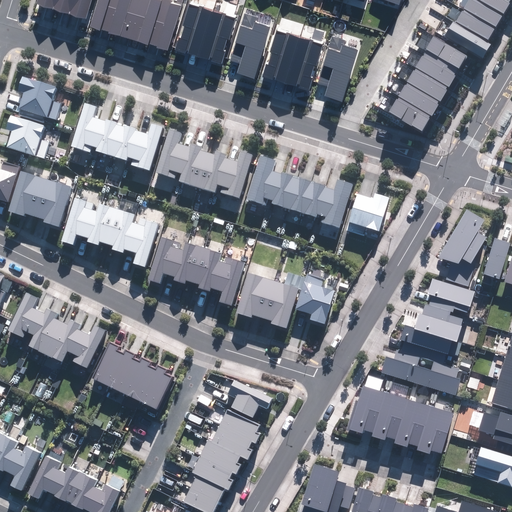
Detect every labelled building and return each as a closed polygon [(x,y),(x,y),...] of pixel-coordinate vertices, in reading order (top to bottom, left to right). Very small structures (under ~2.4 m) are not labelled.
[(38,0),(37,4),(87,19),(92,0),(38,0)] [(157,47),(168,51),(183,0),(98,0),(90,28),(100,31),(101,29),(109,32),(109,33),(148,46),(149,44),(157,46),(157,47)] [(444,36),(483,58),(491,44),(487,42),(510,3),(509,2),(510,0),(468,0),(456,23),(453,21),(444,36)] [(211,61),(222,64),(226,51),(223,50),(227,39),(229,40),(236,18),(189,3),(182,25),(185,26),(181,37),(178,36),(174,50),(185,53),(186,50),(189,51),(188,53),(209,60),(210,57),(212,58),(211,61)] [(237,73),(254,79),(270,27),(256,22),(258,18),(245,14),(230,61),(240,64),(237,73)] [(298,87),(309,91),(313,78),(311,77),(314,65),(316,66),(323,44),(277,30),(270,52),(272,53),(268,65),(266,64),(263,76),(273,80),(274,77),(276,77),(275,80),(296,86),(297,84),(299,84),(298,87)] [(324,96),(342,102),(358,50),(344,45),(345,40),(333,36),(318,83),(328,86),(324,96)] [(389,112),(422,131),(430,119),(429,118),(431,115),(432,116),(439,105),(437,104),(439,100),(441,101),(447,90),(446,89),(448,86),(449,87),(456,76),(455,75),(459,68),(460,69),(468,56),(434,36),(426,49),(424,53),(425,53),(423,56),(422,56),(416,67),(417,68),(415,71),(414,70),(407,82),(408,82),(406,86),(405,85),(398,97),(399,97),(397,100),(396,100),(389,112)] [(18,109),(56,120),(61,103),(51,100),(56,86),(22,76),(18,91),(23,92),(18,109)] [(132,165),(149,171),(163,127),(150,123),(147,134),(134,130),(135,128),(125,124),(124,127),(115,124),(115,121),(105,118),(104,121),(93,117),(97,106),(85,102),(71,146),(90,152),(92,146),(97,148),(96,151),(127,160),(128,157),(134,159),(132,165)] [(6,147),(44,158),(48,142),(40,140),(44,125),(10,115),(6,130),(11,131),(6,147)] [(220,193),(238,198),(252,155),(241,151),(237,161),(225,158),(227,153),(216,150),(215,154),(201,150),(202,146),(191,143),(189,147),(177,143),(180,132),(168,128),(155,172),(174,178),(176,172),(181,174),(179,181),(214,192),(217,185),(222,186),(220,193)] [(324,224),(339,228),(353,184),(338,179),(335,190),(325,187),(326,185),(281,171),(281,174),(273,171),(276,161),(260,156),(246,199),(261,203),(263,197),(273,201),(272,204),(317,218),(318,214),(326,217),(324,224)] [(0,199),(8,202),(19,167),(4,162),(1,170),(0,169),(0,199)] [(43,222),(59,227),(71,186),(20,171),(8,212),(23,216),(24,213),(44,219),(43,222)] [(358,194),(346,230),(363,236),(366,228),(379,232),(390,197),(376,193),(374,199),(358,194)] [(133,263),(145,267),(159,224),(140,218),(139,224),(133,222),(135,215),(99,203),(96,211),(91,210),(93,204),(74,198),(60,240),(73,244),(76,234),(88,238),(87,241),(98,245),(99,241),(112,245),(111,249),(123,253),(124,249),(136,253),(133,263)] [(467,209),(439,258),(452,262),(446,279),(468,286),(476,263),(472,262),(486,238),(478,233),(485,220),(467,209)] [(172,241),(162,238),(150,278),(161,281),(163,273),(171,276),(170,281),(183,285),(184,280),(196,283),(195,288),(207,292),(209,287),(223,292),(220,302),(231,305),(244,264),(220,256),(220,254),(185,243),(183,250),(170,246),(172,241)] [(483,274),(499,279),(511,243),(494,238),(483,274)] [(298,288),(249,273),(236,313),(252,318),(253,314),(273,321),(272,324),(285,328),(298,288)] [(309,319),(325,324),(334,291),(321,287),(323,279),(306,274),(296,309),(311,313),(309,319)] [(429,305),(451,311),(453,312),(454,309),(467,313),(469,307),(470,307),(475,292),(432,278),(427,294),(432,295),(429,305)] [(72,361),(87,368),(106,331),(94,325),(90,335),(78,329),(80,324),(70,319),(68,324),(55,318),(57,314),(47,308),(44,313),(33,308),(37,298),(26,292),(7,330),(23,338),(26,331),(34,335),(28,346),(61,361),(67,351),(75,355),(72,361)] [(400,338),(458,357),(462,344),(457,342),(462,326),(461,325),(463,319),(449,315),(451,311),(429,305),(425,303),(422,314),(420,313),(417,322),(406,318),(400,338)] [(511,335),(491,403),(511,409),(511,335)] [(93,379),(156,409),(172,376),(165,373),(167,369),(157,365),(155,368),(149,366),(151,362),(140,357),(139,360),(133,357),(134,355),(124,350),(123,353),(117,350),(119,346),(110,342),(93,379)] [(381,373),(456,395),(461,379),(456,378),(459,369),(433,361),(431,370),(417,366),(420,356),(397,349),(394,359),(386,357),(381,373)] [(463,359),(460,368),(468,371),(472,362),(463,359)] [(471,377),(468,387),(476,389),(480,380),(471,377)] [(231,407),(253,418),(259,405),(267,409),(272,398),(234,380),(229,390),(237,394),(231,407)] [(360,387),(352,382),(340,402),(348,406),(360,387)] [(454,414),(364,387),(360,400),(356,399),(352,415),(354,416),(350,430),(363,434),(366,424),(376,427),(374,435),(387,439),(388,434),(397,436),(396,442),(409,446),(410,442),(419,445),(418,449),(431,452),(433,447),(444,450),(454,414)] [(183,502),(204,511),(213,511),(225,488),(228,490),(233,480),(230,478),(232,472),(236,474),(240,464),(237,463),(241,456),(247,459),(252,450),(248,448),(251,441),(255,443),(259,433),(256,432),(259,425),(228,410),(212,441),(208,439),(192,473),(196,475),(183,502)] [(345,416),(335,410),(327,424),(337,430),(345,416)] [(511,415),(501,412),(499,416),(484,412),(479,430),(494,434),(493,438),(511,443),(511,415)] [(158,425),(142,415),(136,425),(153,435),(158,425)] [(10,485),(22,491),(40,453),(26,446),(23,452),(14,448),(18,441),(0,433),(0,468),(14,475),(10,485)] [(399,444),(397,452),(417,458),(420,450),(399,444)] [(511,456),(480,447),(472,476),(511,486),(511,456)] [(109,511),(119,491),(105,484),(102,490),(94,486),(97,480),(68,466),(65,473),(57,469),(61,462),(46,456),(28,494),(38,499),(43,490),(90,511),(109,511)] [(339,472),(314,464),(301,504),(305,505),(302,511),(338,511),(340,506),(349,509),(355,488),(346,485),(347,483),(337,480),(339,472)] [(427,511),(428,509),(413,504),(412,507),(396,502),(397,499),(382,494),(381,497),(374,495),(374,492),(359,487),(351,511),(427,511)] [(438,503),(435,511),(504,511),(463,499),(460,510),(438,503)] [(179,503),(175,509),(180,511),(196,511),(197,511),(179,503)]
